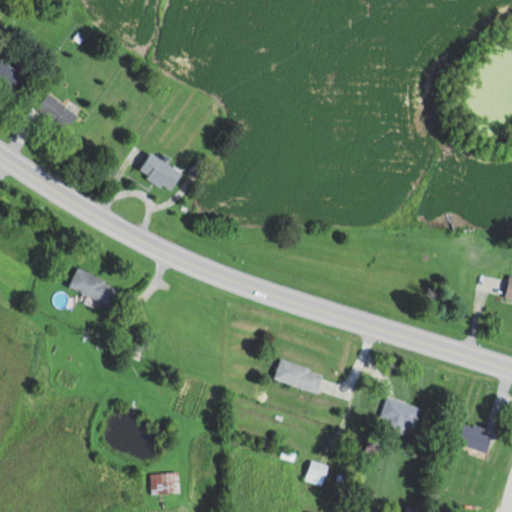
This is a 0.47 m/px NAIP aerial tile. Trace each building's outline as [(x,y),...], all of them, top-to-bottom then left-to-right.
[(0,82),(12,90),(23,73),(0,58),(0,82)] [(77,117),(51,92),(37,107),(63,132),(77,117)] [(169,191),(181,173),(151,152),(138,170),(169,191)] [(68,285),(109,305),(119,287),(77,266),(68,285)] [(322,371),(279,360),(273,380),(317,391),(322,371)] [(416,419),(398,392),(377,407),(396,433),(416,419)] [(488,450),(493,429),(457,421),(452,443),(488,450)] [(150,492),(180,492),(180,473),(150,473),(150,492)]
